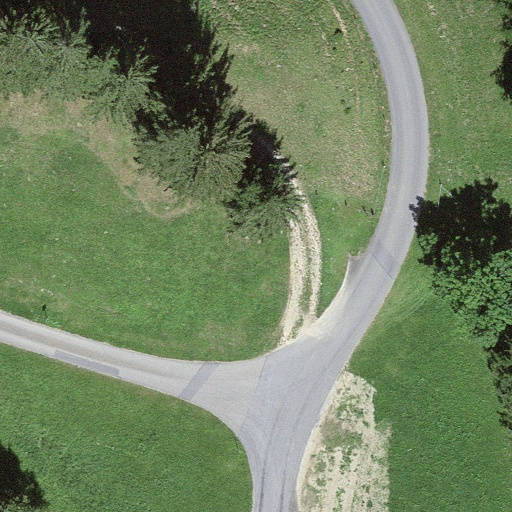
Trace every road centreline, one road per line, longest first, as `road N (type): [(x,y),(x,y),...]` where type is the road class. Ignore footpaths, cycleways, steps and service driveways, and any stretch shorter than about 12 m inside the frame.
road 1 (track): [(371,0),(410,98),(407,201),(393,248),(287,416),(271,511)]
road 2 (track): [(3,0),(138,60),(242,135),(298,217),(308,253),(307,376)]
road 3 (track): [(0,326),(287,416)]
